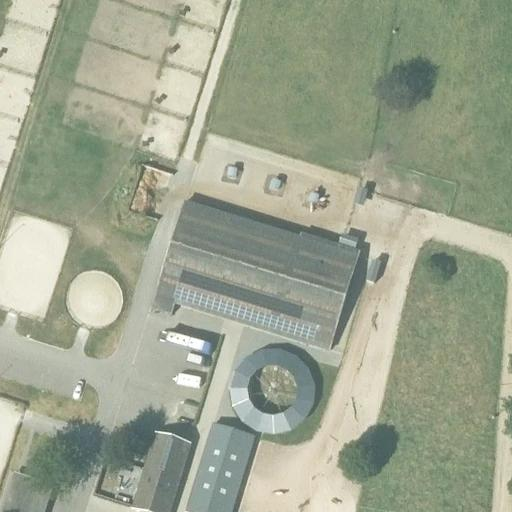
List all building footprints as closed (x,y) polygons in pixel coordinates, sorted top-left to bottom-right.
[(325,348),(351,260),(187,210),(161,296),(325,348)] [(186,344),(204,358),(216,342),(198,328),(186,344)] [(228,379),(273,406),(264,422),(276,429),(286,413),(295,418),(313,386),(297,377),(304,366),(272,348),(265,359),(247,348),(228,379)] [(123,349),(73,350),(74,370),(124,368),(123,349)] [(77,398),(76,408),(109,414),(110,403),(77,398)] [(187,430),(195,404),(177,399),(169,425),(187,430)] [(79,414),(76,437),(107,441),(110,418),(79,414)] [(233,511),(254,439),(212,427),(188,511),(233,511)] [(141,511),(171,511),(192,447),(157,436),(134,510),(141,511)] [(87,479),(88,465),(101,466),(102,446),(65,444),(64,464),(76,465),(75,478),(87,479)] [(39,511),(12,503),(9,511),(39,511)]
